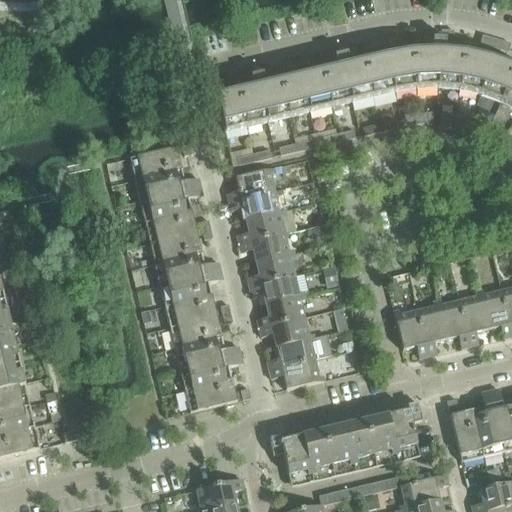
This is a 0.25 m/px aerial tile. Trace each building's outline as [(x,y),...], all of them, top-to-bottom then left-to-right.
[(432,54),(411,55),(415,91),(437,90),(438,33),(424,32),(424,42),(432,42),(432,54)] [(464,56),(444,54),(444,42),(453,43),(453,33),(438,33),(437,90),(458,92),(464,56)] [(394,36),(380,39),(382,48),(396,45),(394,36)] [(479,47),(493,51),(496,42),(482,38),(479,47)] [(380,39),(365,42),(368,51),(382,48),(380,39)] [(510,46),(496,42),(493,51),(507,55),(510,46)] [(349,68),(346,57),(354,55),(352,46),(338,49),(351,105),(372,100),(364,64),(349,68)] [(336,71),(321,74),(330,110),(351,105),(338,49),(323,52),(326,62),(334,60),(336,71)] [(411,55),(385,59),(394,95),(415,91),(411,55)] [(310,56),(296,59),(298,68),(312,65),(310,56)] [(464,56),(458,92),(480,97),(490,62),(464,56)] [(296,59),(282,62),(284,71),(298,68),(296,59)] [(385,59),(364,64),(372,100),(394,95),(385,59)] [(511,77),(511,70),(490,62),(480,97),(500,105),(511,77)] [(264,88),(262,77),(270,75),(268,66),(253,69),(266,125),(288,120),(279,84),(264,88)] [(253,69),(239,72),(242,82),(250,80),(252,91),(237,94),(245,130),(266,125),(253,69)] [(321,74),(300,79),(309,115),(330,110),(321,74)] [(213,88),(228,85),(226,76),(211,79),(213,88)] [(511,77),(500,105),(511,111),(511,77)] [(300,79),(279,84),(288,120),(309,115),(300,79)] [(237,94),(215,99),(224,135),(245,130),(237,94)] [(432,115),(418,117),(419,127),(432,126),(432,115)] [(440,115),(440,126),(453,128),(454,118),(440,115)] [(418,117),(403,118),(406,128),(419,127),(418,117)] [(469,120),(454,118),(453,128),(466,130),(469,120)] [(473,132),(485,138),(489,128),(476,122),(473,132)] [(395,123),(378,127),(380,135),(397,131),(395,123)] [(378,127),(362,131),(364,139),(380,135),(378,127)] [(489,128),(485,138),(497,143),(503,134),(489,128)] [(353,133),(336,137),(338,145),(355,141),(353,133)] [(336,137),(320,141),(322,149),(338,145),(336,137)] [(503,147),(511,154),(511,140),(509,138),(503,147)] [(311,143),(294,147),(296,155),(313,151),(311,143)] [(184,159),(192,157),(190,147),(182,149),(184,159)] [(294,147),(278,151),(280,159),(296,155),(294,147)] [(129,162),(134,183),(181,172),(176,151),(129,162)] [(269,153),(252,157),(254,165),(271,161),(269,153)] [(252,157),(236,161),(238,169),(254,165),(252,157)] [(134,183),(139,204),(200,190),(198,182),(184,185),(181,172),(134,183)] [(270,178),(274,177),(273,172),(235,181),(238,195),(226,197),(228,206),(274,195),(270,178)] [(200,190),(139,204),(144,225),(191,214),(188,203),(202,199),(200,190)] [(274,195),(228,206),(230,215),(242,212),(245,224),(284,215),(283,211),(278,212),(274,195)] [(0,216),(0,232),(14,228),(9,214),(0,216)] [(144,225),(149,247),(196,236),(191,214),(144,225)] [(245,224),(248,237),(236,239),(238,248),(284,237),(280,220),(285,219),(284,215),(245,224)] [(200,226),(202,235),(210,233),(208,224),(200,226)] [(323,230),(310,233),(313,243),(326,240),(323,230)] [(210,233),(202,235),(204,244),(212,242),(210,233)] [(149,247),(154,268),(201,257),(196,236),(149,247)] [(284,237),(238,248),(240,257),(252,254),(255,266),(293,257),(293,253),(288,254),(284,237)] [(154,268),(159,289),(220,275),(218,266),(204,269),(201,257),(154,268)] [(290,263),(295,261),(293,257),(255,266),(258,279),(246,281),(248,291),(294,279),(290,263)] [(332,270),(323,272),(328,290),(337,288),(332,270)] [(220,275),(159,289),(164,310),(211,299),(208,287),(222,283),(220,275)] [(294,279),(248,291),(250,299),(262,296),(265,309),(303,299),(303,295),(298,296),(294,279)] [(0,461),(39,452),(0,287),(0,461)] [(511,339),(511,291),(500,295),(511,340),(511,339)] [(482,294),(478,295),(487,333),(499,330),(502,342),(511,340),(500,295),(483,299),(482,294)] [(475,300),(458,305),(469,350),(478,348),(475,336),(487,333),(478,295),(474,296),(475,300)] [(164,310),(169,332),(216,320),(211,299),(164,310)] [(303,299),(265,309),(268,321),(256,323),(258,333),(304,321),(300,305),(305,303),(303,299)] [(469,350),(458,305),(441,309),(440,304),(436,305),(445,343),(457,340),(460,352),(469,350)] [(432,306),(433,311),(416,315),(427,360),(436,358),(433,346),(445,343),(436,305),(432,306)] [(220,310),(222,319),(230,317),(228,308),(220,310)] [(148,314),(141,316),(143,326),(151,325),(148,314)] [(398,314),(393,315),(402,354),(415,350),(418,362),(427,360),(416,315),(399,319),(398,314)] [(230,317),(222,319),(224,328),(232,326),(230,317)] [(216,320),(169,332),(174,353),(221,342),(216,320)] [(304,321),(258,333),(260,341),(272,338),(275,351),(313,341),(313,337),(308,338),(304,321)] [(275,351),(278,363),(266,365),(268,374),(314,363),(310,347),(314,345),(313,341),(275,351)] [(221,342),(174,353),(179,374),(240,359),(238,350),(224,353),(221,342)] [(228,371),(242,367),(240,359),(179,374),(184,395),(231,384),(228,371)] [(314,363),(268,374),(270,383),(282,380),(285,394),(324,384),(323,379),(318,380),(314,363)] [(236,405),(231,384),(184,395),(189,416),(236,405)] [(248,392),(240,394),(242,404),(250,402),(248,392)] [(498,392),(489,395),(503,455),(511,453),(511,403),(501,406),(498,392)] [(480,397),(484,411),(471,414),(482,461),(503,455),(489,395),(480,397)] [(53,396),(44,398),(45,405),(54,402),(53,396)] [(456,402),(446,405),(448,413),(458,411),(456,402)] [(411,426),(421,424),(417,406),(385,414),(397,465),(419,460),(418,455),(411,426)] [(57,414),(49,416),(51,425),(59,423),(57,414)] [(385,414),(364,419),(376,470),(397,465),(385,414)] [(471,414),(449,419),(460,466),(482,461),(471,414)] [(364,419),(342,424),(355,475),(376,470),(364,419)] [(342,424),(321,429),(333,481),(355,475),(342,424)] [(321,429),(299,434),(312,486),(333,481),(321,429)] [(78,433),(62,436),(65,446),(80,442),(78,433)] [(269,441),(268,441),(272,459),(282,457),(290,491),(312,486),(299,434),(269,442),(269,441)] [(498,471),(485,474),(487,485),(500,482),(498,471)] [(400,490),(404,508),(400,509),(400,511),(403,511),(439,503),(436,491),(448,488),(445,479),(400,490)] [(400,490),(398,480),(385,483),(387,493),(400,490)] [(232,495),(244,492),(241,483),(196,493),(200,511),(198,511),(215,511),(235,507),(232,495)] [(385,483),(371,486),(374,496),(387,493),(385,483)] [(483,506),(471,509),(471,511),(496,511),(511,508),(511,485),(479,493),(483,506)] [(371,486),(358,489),(360,500),(374,496),(371,486)] [(358,489),(345,493),(347,503),(360,500),(358,489)] [(345,493),(331,496),(334,506),(347,503),(345,493)] [(331,496),(318,499),(320,509),(321,509),(334,506),(331,496)] [(168,500),(170,511),(182,511),(179,498),(168,500)] [(373,499),(363,501),(365,511),(371,511),(376,511),(373,499)] [(440,511),(439,503),(403,511),(440,511)]
